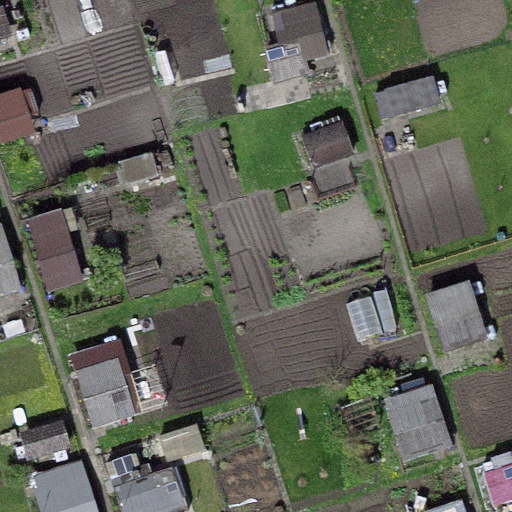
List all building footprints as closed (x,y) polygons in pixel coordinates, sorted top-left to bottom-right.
[(329,57),(316,4),(298,8),(296,0),(290,0),(283,2),(284,4),(270,8),(279,46),(263,51),(272,87),(310,78),(306,63),(329,57)] [(0,8),(0,40),(13,37),(5,7),(0,8)] [(172,81),(165,58),(152,62),(158,85),(172,81)] [(442,105),(435,78),(374,94),(382,121),(442,105)] [(0,97),(0,138),(2,146),(35,135),(25,106),(31,104),(26,92),(21,93),(20,91),(0,97)] [(314,171),(355,155),(342,123),(341,123),(338,117),(322,124),(321,121),(308,126),(312,135),(301,139),(314,171)] [(125,187),(159,178),(153,155),(119,163),(125,187)] [(61,213),(60,211),(27,222),(52,301),(73,294),(71,289),(84,285),(68,234),(78,231),(71,209),(61,213)] [(0,304),(25,297),(2,225),(0,225),(0,304)] [(426,297),(445,355),(496,338),(492,326),(485,329),(474,297),(484,294),(480,282),(470,286),(469,283),(426,297)] [(396,331),(386,290),(374,293),(384,334),(396,331)] [(357,343),(382,335),(370,298),(346,305),(357,343)] [(91,432),(191,399),(166,326),(67,360),(91,432)] [(454,448),(432,386),(402,397),(399,387),(385,392),(388,400),(382,402),(405,465),(454,448)] [(70,450),(62,423),(19,435),(27,463),(70,450)] [(206,451),(198,426),(160,439),(168,464),(206,451)] [(511,503),(511,452),(490,459),(491,464),(480,467),(492,509),(511,503)] [(139,467),(136,456),(104,466),(118,511),(190,511),(176,468),(152,476),(148,464),(139,467)] [(97,511),(81,461),(33,476),(38,490),(34,491),(40,511),(97,511)]
